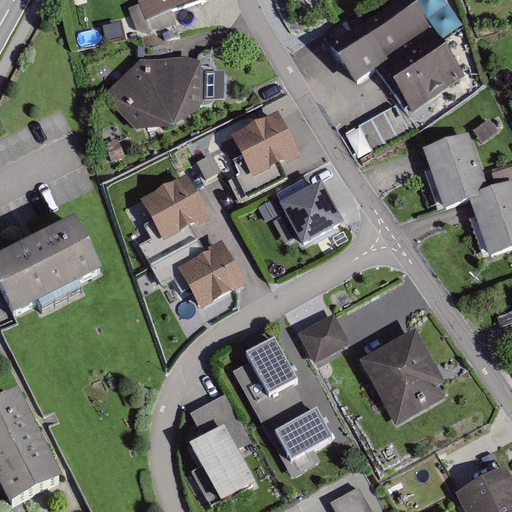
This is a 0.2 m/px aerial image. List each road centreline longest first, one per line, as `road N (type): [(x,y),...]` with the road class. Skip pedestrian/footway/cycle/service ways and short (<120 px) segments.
road 1 (residential): [(387,241),(203,350),(165,417),(164,476),(175,511)]
road 2 (residential): [(248,0),(387,241)]
road 3 (residential): [(387,241),(406,256),(511,406)]
